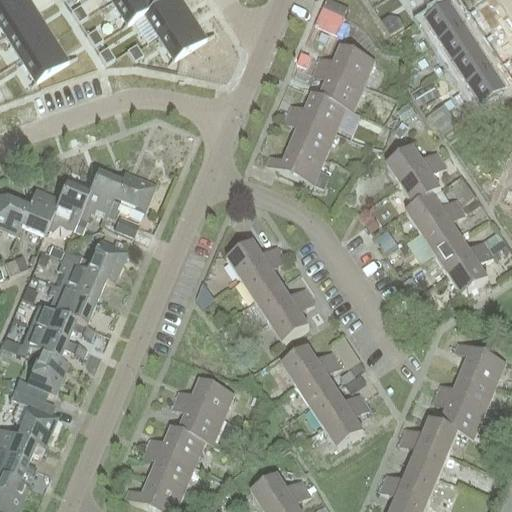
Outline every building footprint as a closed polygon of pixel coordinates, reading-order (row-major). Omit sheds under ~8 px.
[(0,30),(6,40),(47,14),(40,4),(31,9),(25,0),(17,0),(0,10),(0,30)] [(0,0),(0,10),(17,0),(0,0)] [(126,29),(142,19),(158,8),(152,0),(119,0),(111,6),(126,29)] [(142,19),(157,41),(198,15),(191,5),(184,9),(178,0),(169,0),(158,8),(142,19)] [(80,10),(71,16),(78,27),(87,21),(80,10)] [(439,48),(480,22),(475,14),(460,23),(451,10),(425,27),(439,48)] [(20,63),(53,43),(45,30),(53,25),(47,14),(6,40),(20,63)] [(205,25),(198,15),(157,41),(173,65),(205,44),(196,31),(205,25)] [(453,69),(479,52),(470,39),(485,29),(480,22),(439,48),(453,69)] [(95,34),(86,39),(93,51),(102,45),(95,34)] [(53,43),(20,63),(36,87),(77,61),(70,50),(61,56),(53,43)] [(135,49),(126,55),(134,67),(143,61),(135,49)] [(317,71),(364,90),(375,64),(341,50),(334,67),(320,62),(317,71)] [(107,52),(98,58),(105,69),(114,63),(107,52)] [(466,90),(508,64),(503,56),(488,66),(479,52),(453,69),(466,90)] [(511,70),(508,64),(466,90),(481,112),(507,95),(498,81),(511,72),(511,70)] [(353,116),(364,90),(317,71),(313,80),(326,85),(320,101),(312,98),(346,113),(353,116)] [(335,138),(346,113),(312,98),(305,115),(292,109),(288,118),(335,138)] [(325,164),(335,138),(288,118),(284,127),(298,133),(291,149),(325,164)] [(314,190),(325,164),(291,149),(284,166),(270,160),(266,170),(314,190)] [(401,191),(442,164),(436,156),(421,166),(412,152),(386,169),(401,191)] [(414,211),(432,201),(441,195),(432,181),(447,171),(442,164),(401,191),(414,211)] [(107,221),(108,218),(121,185),(98,176),(89,198),(79,220),(88,224),(90,219),(105,225),(107,221)] [(125,177),(121,185),(108,218),(107,221),(116,225),(120,217),(125,219),(129,218),(131,213),(144,218),(156,190),(125,177)] [(72,237),(76,229),(79,220),(89,198),(66,188),(57,209),(47,232),(56,235),(58,231),(72,237)] [(20,231),(28,212),(0,199),(0,233),(16,240),(20,231)] [(43,241),(47,232),(57,209),(33,199),(28,212),(20,231),(43,241)] [(420,238),(461,211),(456,203),(441,213),(432,201),(414,211),(406,217),(420,238)] [(420,238),(434,259),(460,242),(451,229),(466,219),(461,211),(420,238)] [(140,228),(121,220),(115,234),(134,242),(140,228)] [(88,226),(80,223),(75,235),(83,239),(88,226)] [(434,259),(448,281),(489,254),(484,245),(469,255),(460,242),(434,259)] [(66,256),(62,265),(87,276),(106,284),(115,288),(128,257),(100,245),(90,267),(79,262),(79,261),(66,256)] [(511,254),(505,245),(492,253),(498,263),(511,254)] [(253,247),(237,257),(227,264),(241,286),(282,259),(277,251),(262,261),(253,247)] [(64,254),(52,249),(49,257),(61,262),(64,254)] [(494,261),(489,254),(448,281),(462,302),(488,285),(479,271),(494,261)] [(50,259),(42,256),(38,266),(46,269),(50,259)] [(241,286),(255,307),(280,290),(272,276),(287,267),(282,259),(241,286)] [(15,264),(20,276),(27,274),(22,261),(15,264)] [(9,281),(20,276),(15,264),(4,268),(9,281)] [(97,307),(106,284),(87,276),(62,265),(59,273),(62,275),(56,290),(65,294),(97,307)] [(87,331),(97,307),(65,294),(56,290),(52,288),(49,297),(54,299),(48,314),(55,317),(87,331)] [(268,328),(309,301),(304,293),(289,303),(280,290),(255,307),(268,328)] [(309,301),(268,328),(283,349),(308,332),(300,319),(315,309),(309,301)] [(86,331),(87,331),(55,317),(48,314),(39,310),(31,330),(68,346),(73,335),(91,343),(95,335),(86,331)] [(87,354),(68,346),(31,330),(22,350),(28,352),(39,357),(60,365),(64,354),(83,362),(87,354)] [(24,362),(28,352),(22,350),(5,342),(1,352),(24,362)] [(461,378),(495,393),(506,367),(459,347),(455,356),(468,362),(461,378)] [(296,391),(337,364),(331,356),(316,366),(307,352),(281,369),(296,391)] [(55,400),(56,397),(68,402),(72,392),(60,387),(68,369),(60,365),(39,357),(26,387),(18,384),(14,393),(45,406),(49,397),(55,400)] [(309,412),(335,395),(327,382),(342,372),(337,364),(296,391),(309,412)] [(484,418),(495,393),(461,378),(454,395),(441,389),(437,398),(484,418)] [(176,404),(224,424),(235,398),(201,384),(193,401),(180,395),(176,404)] [(16,441),(45,454),(58,423),(51,420),(55,411),(45,406),(14,393),(9,404),(19,407),(13,422),(16,429),(20,430),(16,441)] [(323,433),(364,406),(359,398),(344,408),(335,395),(309,412),(323,433)] [(473,444),(484,418),(437,398),(433,407),(446,413),(440,428),(459,436),(458,438),(473,444)] [(213,450),(224,424),(176,404),(172,413),(186,419),(179,435),(205,447),(213,450)] [(364,406),(323,433),(337,455),(363,437),(354,424),(369,414),(364,406)] [(459,436),(440,428),(440,429),(430,425),(423,440),(407,433),(403,441),(448,460),(458,438),(459,436)] [(205,447),(179,435),(171,432),(164,449),(151,443),(147,452),(195,472),(205,447)] [(41,462),(45,454),(16,441),(0,434),(0,457),(27,469),(32,458),(41,462)] [(439,483),(448,460),(403,441),(400,450),(416,457),(410,471),(439,483)] [(184,497),(195,472),(147,452),(143,461),(157,467),(150,483),(184,497)] [(0,480),(0,481),(19,489),(24,478),(33,481),(36,473),(27,469),(0,457),(0,480)] [(429,507),(439,483),(410,471),(404,486),(387,479),(384,488),(429,507)] [(0,481),(0,480),(0,511),(19,511),(28,492),(19,489),(0,481)] [(260,511),(275,511),(306,493),(301,485),(286,494),(277,480),(251,497),(260,511)] [(146,511),(177,511),(184,497),(150,483),(143,499),(130,494),(126,503),(146,511)] [(426,511),(429,507),(384,488),(380,496),(397,503),(392,511),(426,511)] [(296,511),(296,510),(311,500),(306,493),(275,511),(296,511)]
